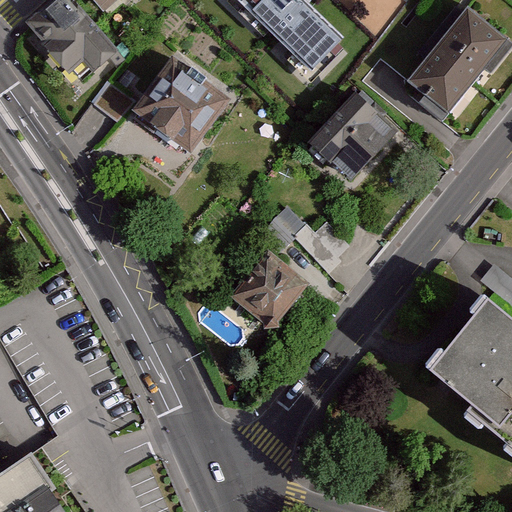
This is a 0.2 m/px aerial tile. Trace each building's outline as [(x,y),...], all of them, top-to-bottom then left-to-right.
[(74,0),(101,28),(132,0),(74,0)] [(292,0),(230,0),(314,82),(344,51),(292,0)] [(64,2),(21,43),(67,93),(79,82),(90,94),(122,64),(64,2)] [(508,62),(464,25),(402,98),(446,135),(508,62)] [(384,60),(367,77),(392,99),(408,82),(384,60)] [(169,69),(125,129),(183,171),(227,111),(169,69)] [(394,147),(346,103),(300,152),(349,196),(394,147)] [(269,227),(288,245),(309,223),(289,205),(269,227)] [(263,263),(221,311),(264,347),(305,300),(263,263)] [(511,349),(486,328),(423,404),(511,477),(511,349)] [(50,511),(27,479),(0,497),(0,511),(50,511)]
